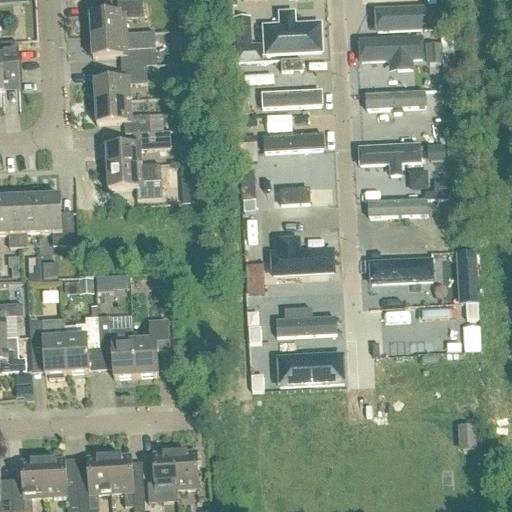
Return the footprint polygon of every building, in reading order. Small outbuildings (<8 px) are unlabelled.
[(28,0),(13,0),(14,8),(29,8),(28,0)] [(280,11),(280,0),(252,0),(253,10),(280,11)] [(360,0),(361,9),(422,7),(422,0),(360,0)] [(92,41),(127,39),(126,24),(144,22),(143,6),(117,7),(118,18),(91,21),(92,41)] [(264,59),(323,56),(322,25),(297,26),(296,15),(278,16),(278,27),(263,28),(264,59)] [(236,50),(253,49),(252,23),(234,23),(236,50)] [(122,72),(147,71),(158,70),(156,37),(127,39),(92,41),(93,65),(121,62),(122,72)] [(414,63),(427,63),(426,41),(361,43),(361,64),(390,64),(391,74),(414,74),(414,63)] [(0,99),(5,99),(5,96),(21,96),(18,48),(0,48),(0,99)] [(429,70),(444,69),(443,49),(428,50),(429,70)] [(236,66),(252,65),(251,51),(235,52),(236,66)] [(281,66),(282,78),(304,77),(303,65),(281,66)] [(95,87),(96,108),(131,106),(130,90),(148,89),(147,71),(122,72),(123,85),(95,87)] [(263,102),(321,99),(320,85),(263,88),(263,102)] [(188,91),(176,92),(176,102),(189,101),(188,91)] [(367,115),(429,112),(428,95),(366,98),(367,115)] [(134,139),(151,138),(151,137),(165,136),(164,120),(133,122),(131,106),(96,108),(98,131),(125,129),(126,140),(134,139)] [(295,123),(277,122),(276,131),(295,132),(295,123)] [(109,173),(143,170),(142,157),(160,155),(173,154),(172,137),(151,138),(134,139),(135,150),(107,152),(109,173)] [(265,157),(325,154),(324,138),(264,141),(265,157)] [(242,169),(259,167),(258,148),(240,149),(242,169)] [(368,171),(427,168),(426,149),(367,152),(368,171)] [(445,164),(445,152),(430,153),(431,165),(445,164)] [(189,156),(181,156),(181,167),(190,167),(189,156)] [(143,170),(109,173),(110,197),(137,195),(138,205),(163,203),(161,186),(160,169),(143,170)] [(241,207),(255,206),(253,176),(239,177),(241,207)] [(447,186),(435,187),(436,204),(448,203),(447,186)] [(305,207),(310,207),(309,191),(278,192),(279,221),(306,219),(305,207)] [(28,240),(41,239),(40,232),(39,194),(34,195),(31,199),(31,203),(16,204),(17,216),(19,253),(28,253),(28,240)] [(40,232),(41,239),(54,239),(54,251),(76,250),(74,219),(62,220),(61,201),(48,202),(48,199),(43,194),(39,194),(40,232)] [(17,216),(16,204),(4,204),(3,200),(0,196),(0,240),(11,240),(11,254),(19,253),(17,216)] [(370,224),(429,222),(428,204),(369,206),(370,224)] [(256,221),(255,209),(244,210),(244,222),(256,221)] [(272,281),(335,278),(334,257),(334,253),(301,254),(301,243),(274,245),(274,256),(271,256),(272,281)] [(475,262),(462,262),(463,282),(476,281),(475,262)] [(40,269),(28,270),(29,286),(41,286),(40,269)] [(249,299),(265,298),(264,271),(248,272),(249,299)] [(19,274),(11,274),(12,284),(19,283),(19,274)] [(111,282),(98,283),(99,299),(112,298),(111,282)] [(152,295),(164,294),(164,283),(151,283),(152,295)] [(81,301),(95,300),(94,284),(80,285),(81,301)] [(0,345),(8,345),(6,323),(24,322),(23,309),(0,311),(0,321),(0,324),(0,323),(0,345)] [(478,309),(465,310),(466,330),(479,329),(478,309)] [(381,313),(382,324),(398,322),(397,311),(381,313)] [(140,319),(122,320),(123,333),(141,332),(140,319)] [(137,383),(135,347),(134,334),(112,335),(112,323),(99,324),(100,348),(102,367),(114,366),(115,385),(137,383)] [(90,368),(102,367),(100,348),(99,324),(87,325),(87,331),(77,332),(78,343),(66,343),(68,379),(91,378),(90,368)] [(443,343),(442,325),(423,326),(423,343),(443,343)] [(68,379),(66,343),(65,326),(30,328),(33,371),(46,370),(46,381),(50,380),(50,385),(66,384),(65,380),(68,379)] [(135,347),(137,383),(159,382),(158,364),(171,363),(169,327),(151,328),(152,346),(135,347)] [(261,334),(247,334),(249,354),(262,354),(261,334)] [(8,345),(0,345),(0,367),(3,367),(4,380),(27,378),(26,365),(18,366),(17,357),(9,357),(8,345)] [(264,380),(251,381),(252,401),(265,400),(264,380)] [(466,428),(468,453),(482,452),(480,427),(466,428)] [(177,458),(180,495),(200,494),(198,457),(177,458)] [(155,486),(148,487),(150,509),(180,507),(180,495),(177,458),(153,460),(155,486)] [(111,461),(114,499),(128,498),(128,511),(136,511),(137,511),(147,511),(147,505),(146,493),(136,494),(133,460),(111,461)] [(101,511),(101,500),(114,499),(111,461),(89,463),(91,482),(80,483),(81,511),(101,511)] [(81,511),(80,483),(69,483),(67,464),(45,466),(48,502),(71,501),(71,509),(71,511),(81,511)] [(36,511),(36,503),(48,502),(45,466),(24,467),(25,487),(14,488),(15,511),(36,511)]
